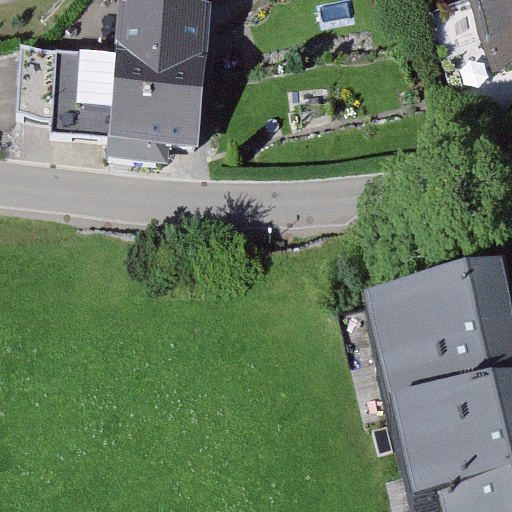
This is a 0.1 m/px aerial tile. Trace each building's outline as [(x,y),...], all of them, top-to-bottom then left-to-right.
[(122,0),(118,64),(202,70),(206,15),(166,12),(167,0),(122,0)] [(511,0),(464,0),(470,14),(430,29),(469,131),(511,114),(511,0)] [(195,160),(202,70),(118,64),(16,56),(9,140),(118,148),(116,165),(168,169),(169,158),(195,160)] [(208,281),(158,283),(160,321),(210,318),(208,281)] [(511,511),(511,329),(506,302),(369,334),(410,511),(511,511)]
